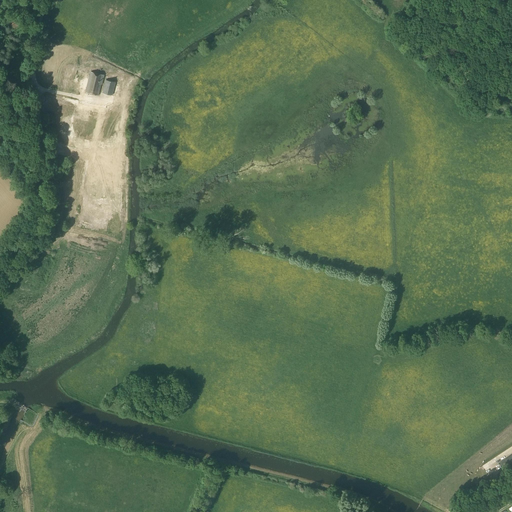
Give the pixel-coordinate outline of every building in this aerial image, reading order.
[(85,83),(87,75),(70,71),(68,79),(85,83)] [(102,84),(104,75),(91,72),(85,92),(98,95),(101,84),(102,84)] [(112,95),(115,82),(105,80),(102,93),(112,95)] [(98,124),(101,109),(82,106),(79,121),(80,121),(78,131),(72,130),(71,134),(82,136),(80,141),(91,143),(95,123),(98,124)] [(90,152),(93,145),(85,142),(82,149),(90,152)] [(71,211),(79,211),(80,204),(80,195),(72,195),(72,202),(76,203),(75,206),(72,206),(71,211)] [(97,211),(97,218),(105,219),(105,206),(100,206),(100,211),(97,211)] [(113,236),(121,236),(121,224),(113,224),(113,236)]
